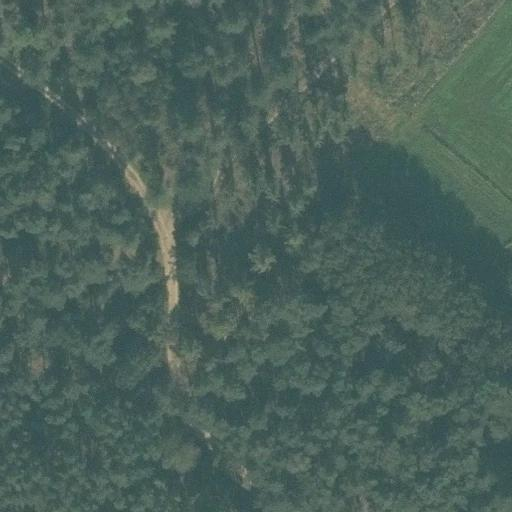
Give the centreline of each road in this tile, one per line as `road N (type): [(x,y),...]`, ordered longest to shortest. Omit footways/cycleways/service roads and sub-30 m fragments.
road 1 (track): [(154,206),(368,0)]
road 2 (track): [(0,488),(172,272)]
road 3 (track): [(154,206),(138,170),(87,118),(0,52)]
road 4 (track): [(34,321),(191,429)]
road 5 (track): [(154,206),(34,321)]
road 6 (track): [(191,429),(171,365),(172,272)]
road 7 (track): [(291,511),(191,429)]
